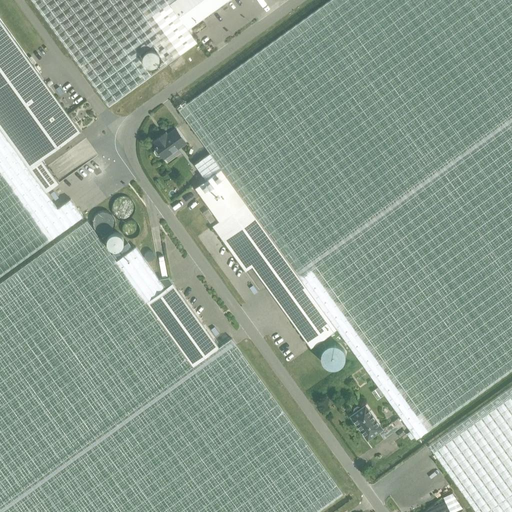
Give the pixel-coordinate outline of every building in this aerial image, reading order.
[(31,0),(109,106),(180,54),(152,15),(173,0),(31,0)] [(228,0),(173,0),(152,15),(180,54),(197,42),(188,29),(228,0)] [(194,164),(205,180),(221,169),(337,329),(416,439),(511,369),(511,0),(329,0),(178,109),(210,153),(194,164)] [(0,127),(48,191),(59,183),(42,159),(81,131),(0,19),(0,127)] [(180,56),(169,64),(172,69),(183,61),(180,56)] [(46,192),(48,191),(0,127),(0,275),(83,216),(70,199),(58,208),(46,192)] [(164,158),(186,142),(176,129),(167,135),(165,132),(153,141),(155,144),(154,145),(156,149),(155,150),(154,152),(156,155),(159,155),(161,154),(164,158)] [(310,348),(337,329),(221,169),(205,180),(195,187),(219,221),(212,226),(245,271),(252,266),(310,348)] [(134,204),(134,201),(133,200),(131,196),(130,195),(128,194),(126,193),(124,193),(122,193),(119,194),(117,195),(115,196),(113,200),(113,204),(113,208),(115,211),(117,212),(119,214),(121,214),(123,215),(126,214),(128,214),(131,211),(133,208),(134,204)] [(111,218),(111,215),(110,213),(109,211),(108,210),(106,208),(104,207),(100,206),(97,207),(95,207),(92,210),(90,212),(89,213),(89,217),(89,219),(89,221),(91,225),(93,227),(95,228),(97,228),(99,229),(101,229),(104,228),(108,225),(110,222),(110,220),(111,218)] [(215,219),(207,208),(203,212),(210,222),(215,219)] [(231,338),(219,347),(193,366),(146,302),(165,288),(159,278),(136,247),(116,261),(87,220),(0,282),(0,511),(316,511),(343,493),(231,338)] [(122,248),(124,233),(109,231),(107,246),(122,248)] [(159,278),(165,288),(146,302),(193,366),(219,347),(173,283),(168,277),(159,278)] [(352,359),(352,358),(351,356),(351,353),(349,351),(347,349),(345,347),(343,345),(340,345),(337,344),(335,345),(332,346),(330,347),(328,349),(326,351),(325,353),(324,356),(324,358),(324,362),(325,364),(326,366),(328,368),(329,370),(332,371),(335,372),(337,372),(341,372),(343,371),(345,370),(347,369),(349,366),(350,364),(351,361),(352,359)] [(438,440),(430,446),(477,511),(511,511),(511,386),(492,401),(438,440)] [(355,413),(350,416),(367,440),(379,432),(384,438),(403,425),(398,418),(382,429),(365,406),(359,407),(357,406),(354,409),(353,411),(355,413)] [(444,497),(443,497),(449,511),(453,511),(463,508),(459,502),(453,493),(444,497)]
